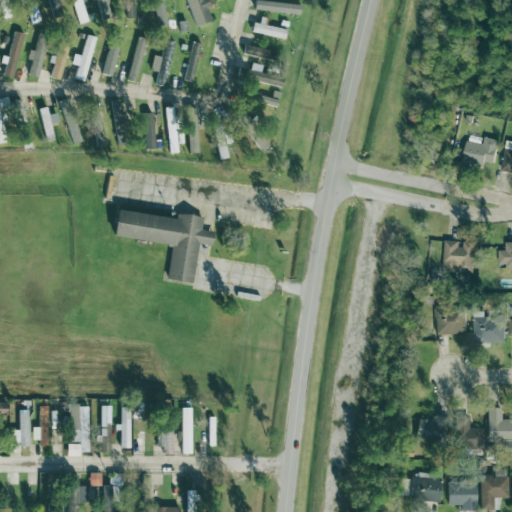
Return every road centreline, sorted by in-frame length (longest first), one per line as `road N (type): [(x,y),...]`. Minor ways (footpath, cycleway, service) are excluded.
road 1 (secondary): [(283,511),(305,350),(372,0)]
road 2 (residential): [(0,464),(288,465)]
road 3 (residential): [(335,186),(458,213),(511,213)]
road 4 (residential): [(511,204),(339,165)]
